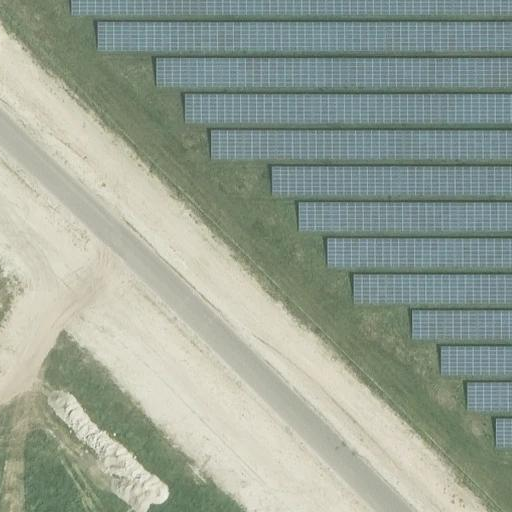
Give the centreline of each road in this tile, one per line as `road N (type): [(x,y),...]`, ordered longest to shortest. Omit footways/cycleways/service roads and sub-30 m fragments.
road 1 (unclassified): [(203,323),(0,121)]
road 2 (unclassified): [(392,511),(203,323)]
road 3 (unclassified): [(0,203),(72,273),(203,323)]
